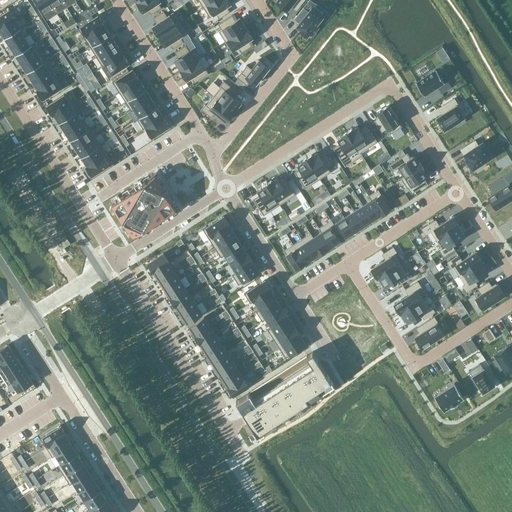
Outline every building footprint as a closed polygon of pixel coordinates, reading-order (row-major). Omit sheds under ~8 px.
[(49,0),(35,0),(48,19),(57,13),(49,0)] [(61,0),(49,0),(57,13),(66,7),(61,0)] [(140,0),(137,2),(138,3),(138,4),(141,8),(143,12),(148,10),(151,15),(162,8),(158,3),(161,1),(159,0),(140,0)] [(215,0),(203,8),(210,18),(216,14),(220,19),(230,12),(227,7),(231,4),(228,0),(215,0)] [(277,0),(276,2),(287,11),(291,6),(296,10),(304,0),(277,0)] [(310,0),(309,0),(304,8),(309,12),(311,8),(315,4),(310,0)] [(12,8),(0,15),(0,29),(15,19),(16,19),(19,18),(12,8)] [(304,8),(295,19),(300,23),(297,27),(300,30),(300,31),(307,37),(310,33),(312,35),(318,28),(316,26),(323,17),(311,8),(309,12),(304,8)] [(87,9),(83,11),(87,18),(91,16),(92,15),(89,11),(87,9)] [(83,11),(79,14),(83,21),(87,18),(83,11)] [(156,23),(152,26),(155,30),(158,35),(159,36),(180,23),(173,12),(167,17),(164,11),(153,18),(156,23)] [(93,18),(78,28),(85,39),(105,26),(98,15),(93,18)] [(232,15),(218,24),(222,30),(219,31),(225,42),(246,28),(240,18),(236,21),(232,15)] [(78,28),(93,18),(91,16),(87,18),(83,21),(78,24),(76,25),(78,28)] [(15,19),(0,29),(0,30),(5,38),(19,29),(20,29),(21,28),(21,27),(21,28),(16,19),(15,19)] [(180,23),(159,36),(160,38),(163,42),(165,46),(170,44),(173,49),(184,42),(180,37),(186,33),(180,23)] [(105,26),(85,39),(91,48),(111,35),(110,34),(110,35),(105,26)] [(246,28),(225,42),(235,57),(252,46),(249,41),(253,38),(250,34),(247,29),(246,28)] [(19,29),(5,38),(5,39),(5,38),(10,47),(25,37),(20,29),(19,29)] [(111,35),(91,48),(96,57),(116,44),(111,35)] [(60,36),(56,38),(60,43),(65,52),(70,48),(66,42),(63,41),(60,36)] [(25,37),(10,47),(16,55),(30,46),(30,45),(25,37)] [(30,46),(16,55),(21,64),(41,51),(35,42),(30,45),(30,46)] [(116,44),(96,57),(102,66),(122,53),(116,44)] [(178,57),(174,60),(181,70),(198,59),(198,60),(202,57),(195,46),(189,50),(186,45),(175,52),(178,57)] [(450,58),(443,47),(436,51),(443,62),(450,58)] [(41,51),(21,64),(27,72),(27,73),(43,62),(46,60),(41,51)] [(122,53),(102,66),(109,76),(129,64),(122,53)] [(198,59),(181,70),(182,71),(181,72),(184,76),(185,76),(187,80),(191,78),(195,83),(209,74),(205,68),(204,69),(198,60),(198,59)] [(247,65),(237,78),(247,86),(251,81),(256,85),(264,74),(265,75),(272,66),(264,60),(263,62),(259,59),(252,69),(247,65)] [(43,62),(27,73),(32,81),(48,70),(43,62)] [(48,70),(32,81),(38,89),(57,77),(51,68),(48,70)] [(133,69),(113,82),(119,93),(139,80),(140,80),(133,69)] [(436,70),(416,83),(425,96),(445,83),(436,70)] [(38,89),(37,90),(43,100),(63,87),(57,77),(38,89)] [(89,81),(86,84),(89,89),(91,92),(96,89),(91,80),(89,81)] [(139,80),(119,93),(125,102),(145,89),(139,80)] [(221,87),(213,96),(234,112),(241,103),(230,94),(234,89),(224,81),(220,86),(221,87)] [(448,81),(438,88),(442,94),(452,87),(448,81)] [(145,89),(125,102),(131,111),(134,109),(151,98),(146,89),(145,89)] [(67,93),(47,106),(53,116),(54,115),(54,114),(73,102),(67,93)] [(205,104),(201,110),(211,118),(215,113),(226,122),(229,118),(233,114),(233,113),(234,112),(213,96),(206,105),(205,104)] [(151,98),(134,109),(140,117),(140,118),(157,107),(157,106),(156,106),(151,98)] [(437,117),(436,118),(437,119),(444,130),(444,131),(445,130),(455,123),(457,126),(465,121),(463,118),(464,118),(457,106),(458,105),(454,99),(443,106),(447,111),(437,117)] [(73,102),(54,114),(54,115),(59,123),(60,123),(76,113),(79,111),(73,102)] [(380,118),(375,121),(382,132),(387,128),(391,134),(402,127),(397,120),(398,119),(394,112),(393,113),(388,106),(377,113),(380,118)] [(140,117),(137,119),(143,129),(146,127),(163,116),(157,107),(140,118),(140,117)] [(76,113),(60,123),(65,132),(81,121),(76,113)] [(163,116),(146,127),(152,138),(170,126),(163,116)] [(81,121),(65,132),(71,140),(90,128),(84,119),(81,121)] [(352,129),(347,132),(360,153),(361,153),(377,142),(367,126),(360,131),(358,127),(353,130),(352,129)] [(90,128),(71,140),(71,141),(76,149),(95,136),(90,128)] [(340,144),(334,148),(345,166),(362,155),(361,153),(360,153),(347,132),(342,135),(343,136),(338,140),(340,144)] [(95,136),(76,149),(81,157),(82,157),(101,145),(95,136)] [(475,140),(465,147),(468,153),(465,155),(468,159),(467,160),(467,161),(467,162),(468,162),(471,167),(471,168),(472,168),(472,169),(491,157),(482,143),(479,146),(475,140)] [(101,145),(82,157),(87,165),(87,166),(106,154),(101,145)] [(400,158),(405,154),(402,149),(397,153),(400,158)] [(312,155),(307,158),(320,179),(330,172),(327,167),(332,164),(326,153),(320,157),(318,153),(313,156),(312,155)] [(400,158),(388,165),(392,171),(399,167),(405,176),(422,165),(418,160),(417,161),(414,156),(410,159),(407,153),(405,154),(400,158)] [(87,165),(86,166),(92,176),(112,163),(106,154),(87,166),(87,165)] [(300,169),(295,173),(305,188),(320,179),(307,158),(302,161),(303,162),(298,165),(300,169)] [(405,176),(401,178),(407,188),(408,188),(412,194),(427,184),(423,178),(427,176),(424,171),(425,170),(422,165),(405,176)] [(489,196),(488,197),(491,201),(496,209),(511,198),(511,170),(488,186),(493,194),(489,196)] [(155,175),(112,203),(133,236),(176,208),(155,175)] [(272,180),(267,184),(280,204),(296,195),(285,179),(280,182),(278,178),(273,181),(272,180)] [(260,195),(254,200),(264,215),(280,204),(267,184),(262,187),(263,188),(258,191),(260,195)] [(322,193),(326,199),(331,195),(328,190),(322,193)] [(378,190),(368,196),(371,200),(381,215),(390,209),(386,202),(387,201),(383,195),(382,196),(378,190)] [(371,200),(363,205),(372,220),(381,215),(371,200)] [(363,205),(354,211),(364,226),(372,220),(363,205)] [(354,211),(346,216),(355,231),(364,226),(354,211)] [(224,216),(203,229),(209,239),(230,225),(224,216)] [(334,224),(340,234),(342,232),(346,237),(355,231),(346,216),(334,224)] [(436,220),(422,229),(426,234),(431,231),(437,240),(459,225),(459,224),(460,223),(456,216),(454,217),(453,216),(439,225),(436,220)] [(331,220),(318,228),(321,232),(331,247),(340,241),(337,235),(340,234),(334,224),(331,220)] [(230,225),(209,239),(215,248),(235,235),(230,226),(230,225)] [(459,225),(437,240),(442,249),(440,250),(444,256),(454,249),(451,244),(465,235),(459,226),(460,226),(459,225)] [(313,237),(322,252),(331,247),(321,232),(313,237)] [(311,233),(302,239),(314,258),(322,252),(313,237),(311,233)] [(235,235),(215,248),(221,257),(225,255),(241,244),(235,235)] [(302,239),(293,244),(305,263),(314,258),(302,239)] [(241,244),(225,255),(230,264),(247,253),(247,252),(247,253),(241,244)] [(293,244),(284,251),(287,256),(286,257),(290,264),(292,263),(296,270),(305,263),(293,244)] [(372,270),(371,271),(375,278),(377,277),(378,278),(403,262),(393,247),(383,254),(386,259),(372,268),(372,270)] [(458,255),(448,262),(451,268),(454,266),(459,275),(482,261),(481,260),(483,259),(479,252),(477,253),(476,251),(462,260),(458,255)] [(163,253),(148,263),(154,272),(169,262),(163,253)] [(247,253),(230,264),(236,272),(236,273),(253,262),(247,253)] [(433,259),(426,263),(430,269),(436,265),(433,259)] [(482,261),(459,275),(465,284),(463,286),(467,291),(477,284),(474,279),(487,271),(487,270),(488,269),(484,262),(482,263),(482,262),(482,261)] [(169,262),(154,272),(159,280),(175,271),(169,262)] [(236,272),(232,275),(239,285),(259,272),(253,263),(253,262),(236,273),(236,272)] [(403,262),(378,278),(379,278),(385,287),(398,278),(401,283),(412,276),(403,262)] [(425,273),(429,280),(434,277),(429,270),(425,273)] [(175,271),(159,280),(165,289),(180,279),(175,271)] [(180,279),(165,289),(171,297),(186,288),(180,279)] [(265,280),(244,293),(251,303),(255,301),(254,300),(271,290),(265,280)] [(409,295),(394,304),(400,313),(423,299),(417,290),(421,287),(418,282),(405,289),(409,295)] [(482,294),(476,297),(483,309),(504,295),(497,284),(492,287),(489,282),(478,288),(482,294)] [(186,288),(171,297),(176,306),(191,296),(186,288)] [(271,290),(254,300),(255,301),(260,309),(277,299),(271,290)] [(191,296),(176,306),(182,315),(197,305),(191,296)] [(260,309),(256,311),(262,322),(266,319),(283,308),(282,307),(282,308),(277,299),(260,309)] [(402,314),(400,315),(405,322),(407,321),(407,322),(421,314),(424,319),(435,312),(431,306),(429,308),(423,299),(400,313),(401,314),(402,313),(402,314)] [(454,305),(456,309),(463,305),(460,301),(454,305)] [(197,305),(182,315),(187,324),(202,314),(197,305)] [(283,308),(266,319),(271,327),(272,328),(289,317),(283,308)] [(204,316),(189,326),(195,335),(210,325),(204,316)] [(271,327),(268,330),(274,339),(294,326),(294,325),(294,326),(289,317),(272,328),(271,327)] [(420,333),(415,336),(423,348),(444,334),(437,324),(438,323),(434,317),(417,328),(420,333)] [(210,325),(195,335),(200,344),(215,334),(210,325)] [(294,326),(274,339),(280,348),(300,335),(294,326)] [(490,328),(484,332),(490,341),(496,338),(490,328)] [(215,334),(200,344),(206,352),(221,343),(215,334)] [(300,335),(280,348),(286,358),(306,345),(300,336),(301,335),(300,335)] [(472,339),(466,343),(472,353),(478,349),(472,339)] [(221,343),(206,352),(211,361),(226,351),(221,343)] [(508,345),(495,354),(497,358),(504,368),(507,372),(508,372),(508,373),(511,370),(511,343),(508,346),(508,345)] [(0,350),(0,373),(13,394),(16,391),(20,389),(23,387),(26,385),(29,383),(32,381),(9,344),(0,350)] [(226,351),(211,361),(217,369),(232,360),(226,351)] [(313,351),(236,401),(245,415),(257,434),(270,425),(271,425),(271,426),(283,418),(296,410),(308,402),(308,401),(321,393),(334,384),(319,361),(313,351)] [(443,358),(438,361),(445,372),(450,369),(443,358)] [(232,360),(217,369),(222,378),(238,368),(232,360)] [(481,363),(469,371),(483,393),(486,390),(486,391),(491,388),(495,385),(491,379),(487,373),(481,363)] [(238,368),(222,378),(228,387),(243,377),(238,368)] [(243,377),(228,387),(234,396),(249,386),(243,377)] [(455,383),(434,396),(444,411),(451,406),(451,407),(457,403),(457,402),(464,398),(455,383)] [(61,425),(43,436),(49,446),(67,435),(61,425)] [(66,435),(47,448),(53,457),(56,455),(72,444),(67,435),(66,435)] [(72,444),(56,455),(61,463),(61,464),(78,453),(72,444)] [(61,463),(58,465),(64,475),(84,462),(78,453),(61,464),(61,463)] [(84,462),(64,475),(70,485),(73,482),(90,471),(84,462)] [(90,471),(73,482),(79,491),(95,481),(90,471)] [(95,481),(79,491),(85,500),(101,490),(95,481)] [(101,490),(85,500),(90,509),(107,499),(101,490)] [(6,494),(0,498),(0,511),(12,504),(6,494)] [(90,509),(87,511),(106,511),(113,508),(112,508),(107,499),(90,509)]
